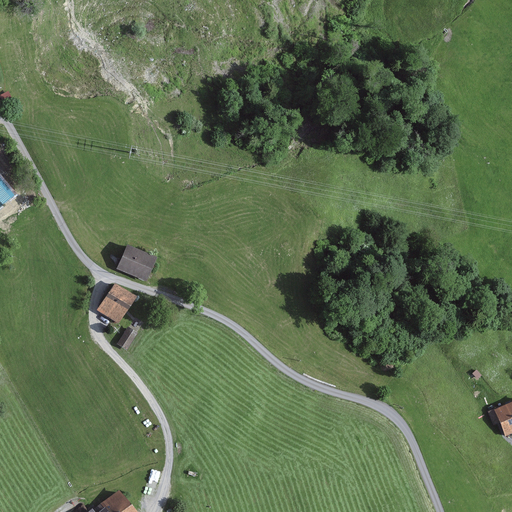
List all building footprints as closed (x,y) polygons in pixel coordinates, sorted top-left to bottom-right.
[(0,210),(17,196),(0,176),(0,210)] [(162,260),(131,248),(123,268),(154,280),(162,260)] [(136,297),(116,284),(100,311),(120,323),(136,297)] [(131,327),(120,342),(129,349),(141,334),(131,327)] [(511,403),(495,410),(505,437),(511,434),(511,403)] [(138,511),(123,492),(97,511),(138,511)]
